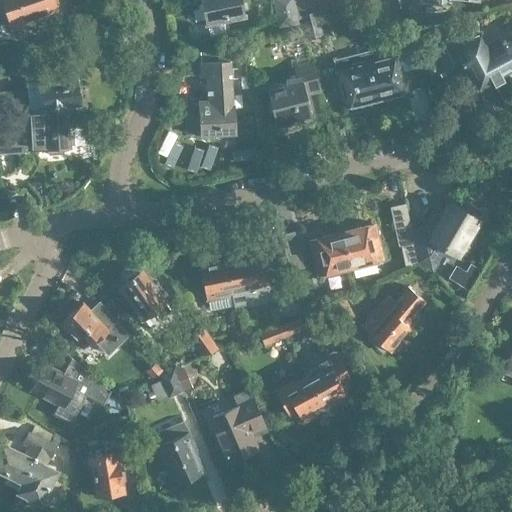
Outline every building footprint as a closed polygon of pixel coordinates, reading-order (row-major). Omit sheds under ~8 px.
[(0,0),(0,10),(3,9),(10,27),(57,11),(52,0),(0,0)] [(200,0),(205,23),(244,16),(241,0),(200,0)] [(296,15),(301,14),(314,11),(312,0),(273,0),(278,26),(297,22),(296,15)] [(403,0),(390,0),(393,9),(405,6),(403,0)] [(314,11),(301,14),(307,38),(322,34),(316,11),(314,11)] [(504,76),(486,43),(479,31),(464,40),(461,33),(442,43),(452,61),(458,58),(476,91),(504,76)] [(486,43),(504,76),(511,71),(511,33),(511,34),(511,37),(502,43),(498,36),(486,43)] [(247,46),(252,54),(259,51),(254,42),(247,46)] [(232,104),(230,61),(229,61),(228,49),(199,51),(200,76),(206,76),(208,100),(198,101),(199,114),(185,114),(186,133),(200,133),(200,135),(235,133),(235,128),(243,128),(242,116),(234,116),(234,103),(232,104)] [(376,98),(367,62),(364,51),(337,58),(350,105),(376,98)] [(367,62),(376,98),(403,92),(394,55),(367,62)] [(304,94),(318,90),(311,61),(293,65),(296,77),(268,85),(278,126),(310,117),(304,94)] [(43,109),(67,106),(80,104),(75,69),(39,74),(38,64),(23,66),(25,83),(40,81),(43,109)] [(251,78),(241,79),(241,88),(251,87),(251,78)] [(69,147),(67,106),(43,109),(44,119),(26,120),(28,150),(47,148),(49,154),(63,153),(63,147),(69,147)] [(13,175),(10,167),(0,171),(3,178),(13,175)] [(449,200),(444,210),(434,204),(423,224),(411,227),(414,242),(417,262),(432,271),(446,248),(458,256),(480,219),(477,217),(481,210),(467,201),(462,208),(449,200)] [(414,242),(411,227),(410,227),(408,219),(394,222),(399,245),(414,242)] [(342,233),(351,268),(384,259),(376,225),(342,233)] [(351,268),(342,233),(308,242),(317,276),(351,268)] [(224,258),(232,295),(248,291),(250,301),(273,296),(268,272),(254,275),(249,253),(224,258)] [(207,299),(232,295),(224,258),(199,263),(207,299)] [(469,291),(481,270),(470,263),(458,284),(469,291)] [(171,310),(166,302),(142,268),(118,285),(143,320),(154,312),(159,318),(171,310)] [(277,276),(281,296),(294,293),(292,280),(287,282),(285,274),(277,276)] [(311,295),(306,278),(294,281),(299,298),(311,295)] [(425,302),(406,286),(394,300),(386,294),(360,325),(370,333),(367,338),(382,351),(386,348),(390,352),(420,318),(415,314),(425,302)] [(333,304),(344,326),(356,320),(346,297),(333,304)] [(96,342),(107,332),(81,304),(60,323),(82,347),(92,339),(96,342)] [(345,332),(335,313),(323,319),(333,338),(345,332)] [(300,318),(278,326),(284,338),(305,330),(300,318)] [(284,338),(278,326),(259,333),(264,346),(284,338)] [(219,348),(203,327),(189,338),(198,350),(202,355),(219,348)] [(227,335),(230,343),(243,339),(239,330),(227,335)] [(325,410),(347,398),(342,389),(353,383),(338,353),(320,363),(324,371),(308,380),(325,410)] [(63,374),(44,365),(43,367),(40,365),(30,385),(33,386),(31,390),(59,403),(58,405),(59,408),(72,415),(75,414),(83,393),(104,403),(109,393),(70,359),(63,374)] [(183,367),(174,371),(174,372),(177,378),(183,391),(192,387),(183,367)] [(162,376),(169,396),(182,392),(177,378),(174,372),(162,376)] [(302,422),(325,410),(308,380),(295,387),(290,381),(276,390),(289,416),(297,412),(302,422)] [(249,431),(264,424),(253,399),(247,388),(233,394),(238,405),(209,417),(228,461),(257,449),(249,431)] [(175,486),(207,472),(187,424),(155,437),(175,486)] [(43,453),(49,441),(28,431),(21,443),(27,446),(24,453),(1,442),(0,443),(0,471),(21,482),(38,450),(43,453)] [(124,492),(117,450),(116,438),(102,440),(104,451),(90,453),(96,496),(124,492)] [(57,445),(49,441),(43,453),(38,450),(21,482),(17,492),(40,504),(58,469),(46,463),(50,457),(51,458),(57,445)] [(63,447),(65,460),(74,459),(72,446),(63,447)]
